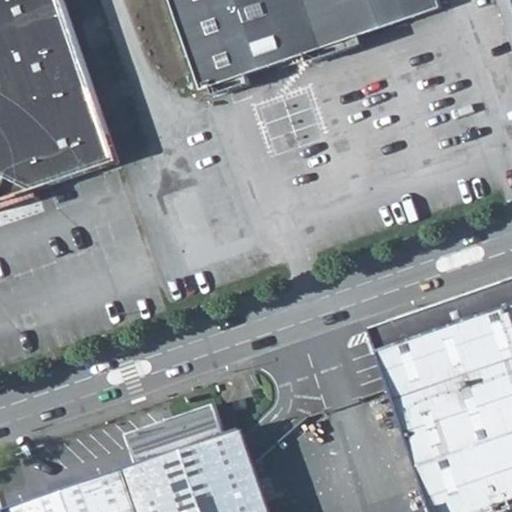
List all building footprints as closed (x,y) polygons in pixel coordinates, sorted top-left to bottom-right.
[(0,0),(0,197),(27,188),(119,156),(66,0),(0,0)] [(171,0),(200,87),(440,4),(438,0),(171,0)] [(511,511),(511,280),(369,329),(388,389),(427,511),(511,511)] [(245,404),(242,393),(231,398),(234,409),(245,404)] [(137,429),(148,459),(225,435),(213,403),(137,429)] [(148,459),(125,467),(140,511),(272,511),(255,463),(244,429),(225,435),(148,459)] [(140,511),(125,467),(80,483),(79,481),(76,478),(71,475),(66,474),(61,476),(57,478),(54,483),(54,488),(54,491),(8,507),(9,511),(140,511)]
